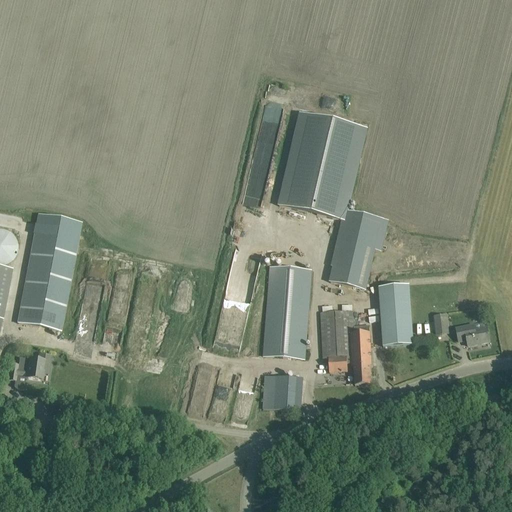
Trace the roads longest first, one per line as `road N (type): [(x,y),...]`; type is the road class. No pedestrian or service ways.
road 1 (unclassified): [(0,433),(85,405),(111,405),(273,438)]
road 2 (unclassified): [(273,438),(462,365),(511,358)]
road 3 (track): [(0,223),(27,229),(0,351)]
road 4 (unclassified): [(139,511),(273,438)]
